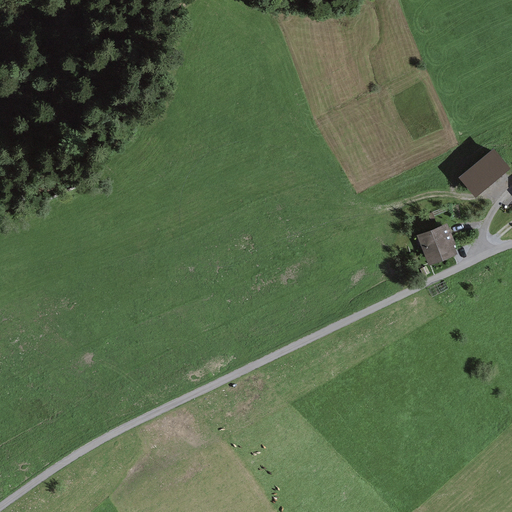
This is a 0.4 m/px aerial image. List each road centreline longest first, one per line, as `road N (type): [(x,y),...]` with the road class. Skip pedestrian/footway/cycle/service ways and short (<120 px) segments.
road 1 (unclassified): [(0,506),(139,415),(477,254)]
road 2 (track): [(389,203),(443,185),(511,179)]
